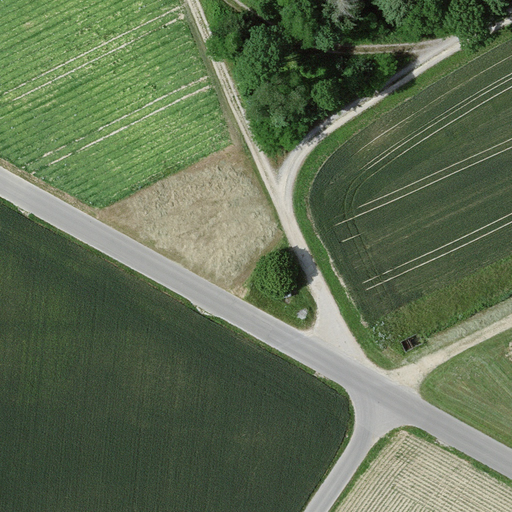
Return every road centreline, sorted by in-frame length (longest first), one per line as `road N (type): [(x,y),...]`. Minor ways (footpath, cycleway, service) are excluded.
road 1 (track): [(511,14),(269,171),(329,310),(343,373)]
road 2 (tertiary): [(0,183),(389,399)]
road 3 (track): [(444,53),(289,33),(243,0)]
road 4 (track): [(269,171),(195,0)]
road 5 (track): [(389,399),(432,359),(511,320)]
road 6 (tertiary): [(389,399),(511,466)]
road 7 (unclassified): [(389,399),(315,511)]
